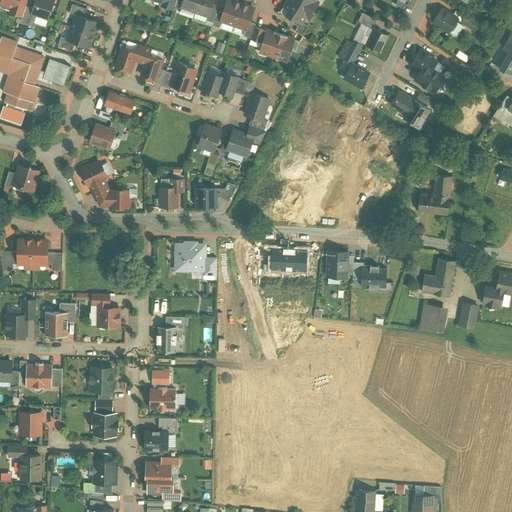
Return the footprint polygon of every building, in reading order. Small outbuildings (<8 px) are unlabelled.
[(1,0),(2,1),(9,3),(8,6),(14,8),(17,9),(19,0),(1,0)] [(19,0),(17,9),(14,8),(12,13),(23,17),(26,6),(28,0),(19,0)] [(54,0),(53,0),(36,0),(34,9),(32,13),(37,15),(48,18),(54,0)] [(177,0),(167,0),(166,4),(163,3),(162,6),(174,10),(174,9),(177,0)] [(177,0),(174,9),(181,11),(182,7),(183,0),(177,0)] [(183,0),(182,7),(195,11),(198,0),(183,0)] [(198,0),(195,11),(208,16),(212,4),(213,0),(198,0)] [(238,3),(229,0),(228,0),(224,13),(221,21),(222,21),(234,25),(241,3),(238,2),(238,3)] [(288,0),(282,12),(289,16),(295,20),(302,24),(303,23),(306,17),(309,19),(318,3),(316,1),(316,0),(288,0)] [(241,3),(234,25),(246,29),(247,30),(249,22),(254,8),(245,5),(245,4),(241,3)] [(87,9),(73,4),(69,13),(76,16),(76,15),(84,18),(87,9)] [(218,6),(212,4),(208,16),(206,20),(213,22),(217,11),(218,6)] [(34,9),(26,6),(23,17),(20,23),(33,28),(37,15),(32,13),(34,9)] [(459,20),(442,8),(433,22),(449,33),(459,20)] [(213,22),(212,25),(219,28),(222,21),(221,21),(224,13),(217,11),(213,22)] [(377,20),(363,13),(359,20),(373,27),(372,28),(373,28),(377,20)] [(84,18),(76,15),(76,16),(72,27),(94,35),(98,23),(84,18)] [(479,27),(465,17),(461,23),(475,32),(479,27)] [(302,24),(295,20),(292,23),(298,26),(295,32),(303,36),(309,27),(303,23),(302,24)] [(256,24),(249,22),(247,30),(246,29),(244,36),(251,39),(255,27),(256,24)] [(94,35),(72,27),(68,39),(68,40),(75,42),(89,47),(94,35)] [(267,31),(255,27),(251,39),(251,40),(263,44),(267,31)] [(388,35),(375,29),(370,38),(365,35),(361,43),(380,52),(388,35)] [(274,33),(268,30),(263,44),(260,52),(274,56),(281,34),(280,34),(274,32),(274,33)] [(282,34),(281,34),(274,56),(287,61),(294,39),(288,37),(288,36),(282,34)] [(317,45),(303,36),(298,44),(311,52),(317,45)] [(511,36),(505,49),(510,53),(501,69),(508,73),(511,75),(511,36)] [(44,57),(16,48),(18,43),(1,37),(0,41),(0,70),(10,74),(3,92),(8,94),(5,103),(14,106),(17,107),(26,110),(30,101),(34,103),(40,87),(35,85),(38,77),(52,82),(64,86),(71,66),(59,62),(50,59),(45,73),(40,71),(44,57)] [(68,39),(61,37),(58,46),(72,51),(75,42),(68,40),(68,39)] [(363,45),(354,40),(352,43),(348,40),(344,47),(349,50),(358,54),(363,45)] [(139,45),(129,42),(127,42),(125,48),(137,52),(139,45)] [(145,47),(139,45),(137,52),(134,60),(140,62),(145,47)] [(125,48),(123,47),(116,67),(130,72),(134,60),(137,52),(125,48)] [(152,49),(145,47),(140,62),(146,64),(149,56),(152,49)] [(358,54),(349,50),(346,55),(355,60),(358,54)] [(437,62),(421,50),(411,64),(421,71),(428,75),(432,70),(437,62)] [(149,56),(146,64),(142,76),(156,81),(163,61),(149,56)] [(458,68),(444,59),(440,64),(454,74),(458,68)] [(188,66),(179,63),(175,75),(171,86),(172,86),(180,89),(181,91),(185,92),(187,91),(189,92),(196,72),(187,69),(188,66)] [(501,69),(491,63),(487,71),(504,80),(508,73),(501,69)] [(370,73),(352,64),(344,78),(362,88),(370,73)] [(444,79),(432,70),(428,75),(421,71),(415,80),(434,93),(444,79)] [(203,71),(198,85),(204,87),(209,73),(203,71)] [(175,75),(166,72),(162,86),(171,89),(172,86),(171,86),(175,75)] [(223,77),(209,73),(204,87),(202,93),(210,96),(211,94),(217,96),(219,91),(218,91),(223,78),(223,77)] [(239,78),(224,73),(223,77),(223,78),(218,91),(219,91),(225,93),(224,95),(232,98),(234,92),(239,78)] [(249,82),(239,78),(234,92),(244,95),(249,82)] [(125,95),(121,94),(120,96),(110,92),(106,105),(130,113),(134,101),(124,97),(125,95)] [(416,102),(400,92),(392,105),(407,115),(408,115),(416,102)] [(270,100),(251,93),(248,103),(249,104),(245,115),(252,117),(262,121),(263,120),(270,100)] [(429,98),(420,93),(417,98),(426,104),(429,98)] [(511,99),(507,96),(494,115),(502,121),(506,115),(511,119),(511,99)] [(439,105),(429,98),(426,104),(436,110),(439,105)] [(453,104),(448,101),(445,106),(450,109),(453,104)] [(429,110),(416,102),(408,115),(407,115),(405,118),(416,125),(417,124),(415,123),(419,115),(424,118),(429,110)] [(110,114),(101,111),(99,117),(108,120),(110,114)] [(262,121),(252,117),(249,126),(250,126),(265,131),(268,121),(263,120),(262,121)] [(126,126),(112,121),(110,129),(115,131),(113,137),(121,140),(126,126)] [(110,129),(96,124),(90,142),(109,149),(113,137),(115,131),(110,129)] [(221,130),(206,125),(199,146),(212,150),(214,151),(215,147),(221,130)] [(265,131),(250,126),(247,135),(253,137),(253,139),(261,142),(260,144),(267,132),(265,131)] [(247,135),(234,130),(227,149),(247,156),(253,139),(253,137),(247,135)] [(465,154),(438,146),(435,158),(461,166),(465,154)] [(221,149),(215,147),(214,151),(212,150),(207,164),(215,166),(221,149)] [(0,160),(7,163),(11,151),(1,148),(0,151),(0,160)] [(102,165),(96,163),(90,166),(89,165),(83,168),(84,169),(82,170),(86,179),(88,178),(91,185),(104,179),(108,177),(102,165)] [(480,166),(472,163),(468,177),(476,180),(480,166)] [(27,168),(20,166),(17,174),(14,185),(15,185),(26,189),(28,191),(31,191),(33,191),(35,189),(36,186),(36,183),(39,171),(32,169),(30,166),(27,168)] [(511,170),(504,168),(500,179),(511,183),(511,170)] [(17,174),(9,172),(5,186),(14,189),(15,185),(14,185),(17,174)] [(452,177),(436,175),(434,195),(420,194),(418,211),(448,215),(452,177)] [(104,179),(91,185),(95,192),(107,186),(104,179)] [(171,179),(171,188),(161,188),(161,189),(160,190),(160,195),(161,197),(161,207),(177,207),(177,192),(177,179),(171,179)] [(225,189),(221,197),(229,201),(237,186),(228,183),(225,189)] [(129,191),(112,190),(112,191),(109,191),(107,186),(95,192),(98,199),(101,198),(103,202),(112,202),(112,207),(129,207),(129,205),(131,205),(131,198),(129,198),(129,191)] [(225,189),(196,189),(196,207),(217,207),(217,197),(221,197),(225,189)] [(33,240),(19,240),(19,252),(19,264),(32,264),(32,270),(33,270),(33,240)] [(47,240),(33,240),(33,270),(33,264),(47,265),(47,253),(47,240)] [(205,245),(177,245),(176,270),(204,270),(205,257),(205,245)] [(272,267),(283,268),(284,249),(273,248),(272,267)] [(284,249),(283,268),(295,269),(296,249),(284,249)] [(296,249),(295,269),(306,269),(307,250),(296,249)] [(19,252),(3,252),(3,251),(2,251),(2,269),(13,270),(13,264),(19,264),(19,252)] [(327,276),(347,277),(347,273),(348,255),(348,252),(328,251),(327,276)] [(63,253),(47,253),(47,265),(52,265),(52,271),(63,271),(63,253)] [(217,257),(205,257),(204,270),(204,275),(217,275),(217,257)] [(456,261),(439,258),(436,276),(425,274),(422,292),(449,297),(456,261)] [(364,262),(353,262),(353,274),(353,280),(361,280),(362,267),(364,267),(364,262)] [(361,280),(361,286),(369,287),(369,290),(379,290),(379,287),(386,288),(387,268),(379,268),(379,266),(371,265),(371,268),(364,267),(362,267),(361,280)] [(511,274),(499,272),(496,289),(486,287),(483,303),(501,306),(503,293),(511,294),(511,295),(511,274)] [(110,294),(93,294),(92,298),(92,305),(99,305),(110,305),(110,294)] [(36,300),(22,300),(22,315),(27,315),(27,318),(36,318),(36,300)] [(60,303),(60,312),(45,312),(45,336),(68,336),(68,311),(68,303),(60,303)] [(441,307),(424,304),(420,328),(437,331),(441,307)] [(478,306),(464,304),(460,325),(474,328),(478,306)] [(120,308),(109,308),(110,305),(99,305),(98,326),(100,326),(100,329),(108,329),(108,326),(119,326),(120,308)] [(22,315),(7,315),(7,325),(6,326),(6,331),(7,333),(7,335),(27,335),(27,318),(27,315),(22,315)] [(184,316),(166,316),(166,326),(176,326),(184,326),(184,316)] [(166,326),(158,326),(158,327),(158,334),(157,334),(157,343),(158,343),(158,351),(157,351),(157,352),(176,352),(176,351),(175,351),(175,344),(177,344),(177,334),(176,334),(176,327),(176,326),(166,326)] [(0,379),(11,380),(11,371),(12,362),(3,362),(2,361),(0,360),(0,379)] [(43,363),(36,363),(36,365),(27,364),(26,387),(35,387),(35,386),(43,386),(43,387),(52,388),(52,387),(53,369),(53,365),(43,365),(43,363)] [(109,366),(100,366),(100,368),(92,368),(92,382),(91,382),(91,391),(98,391),(112,391),(112,390),(113,368),(109,368),(109,366)] [(63,369),(53,369),(52,387),(62,387),(63,369)] [(175,370),(151,369),(149,410),(180,411),(182,389),(174,389),(175,370)] [(20,372),(11,371),(11,380),(10,389),(19,390),(20,372)] [(112,391),(98,391),(98,400),(113,400),(114,400),(115,391),(112,390),(112,391)] [(98,400),(96,400),(95,413),(113,414),(113,400),(98,400)] [(62,407),(54,407),(53,419),(61,419),(62,407)] [(31,412),(21,412),(21,423),(23,425),(23,433),(41,434),(41,413),(31,412)] [(113,414),(95,413),(95,417),(93,417),(93,428),(95,428),(95,435),(115,436),(115,431),(118,431),(118,420),(116,420),(116,414),(113,414)] [(177,418),(160,418),(159,427),(163,427),(163,431),(177,431),(177,418)] [(170,431),(146,431),(145,451),(169,451),(170,431)] [(10,455),(20,455),(28,455),(28,446),(10,445),(10,455)] [(42,475),(41,455),(28,455),(20,455),(20,476),(42,475)] [(114,461),(94,461),(94,466),(90,466),(90,474),(94,475),(94,483),(95,483),(113,483),(117,483),(117,475),(116,474),(115,472),(114,471),(114,461)] [(149,478),(171,478),(171,464),(162,463),(147,463),(147,478),(149,478)] [(51,485),(59,486),(60,476),(52,475),(51,485)] [(173,478),(171,478),(149,478),(148,492),(163,493),(172,493),(173,492),(173,478)] [(395,483),(380,482),(380,489),(394,490),(395,483)] [(113,483),(95,483),(94,493),(103,494),(112,495),(113,483)] [(441,487),(424,486),(424,496),(433,497),(433,499),(441,499),(441,487)] [(375,491),(358,489),(356,510),(374,511),(375,491)] [(94,493),(88,492),(87,500),(102,501),(103,494),(94,493)] [(180,492),(173,492),(172,493),(163,493),(163,500),(164,500),(180,502),(180,492)] [(424,496),(415,495),(413,511),(431,511),(433,499),(433,497),(424,496)] [(163,500),(148,498),(147,511),(163,511),(164,500),(163,500)]
